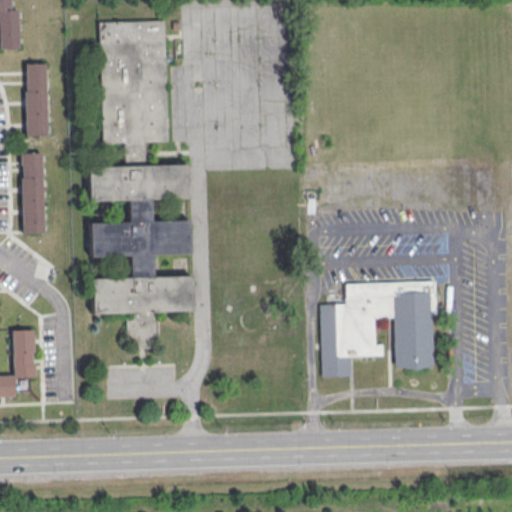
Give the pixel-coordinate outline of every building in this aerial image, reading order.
[(0,0),(8,0),(9,9),(16,9),(18,49),(0,49),(0,0)] [(163,20),(98,21),(99,145),(122,145),(122,161),(143,161),(143,141),(165,141),(163,20)] [(44,63),(46,136),(24,137),(23,92),(25,92),(24,64),(44,63)] [(41,153),(43,234),(21,235),(19,178),(21,178),(21,154),(41,153)] [(148,347),(148,340),(156,340),(155,310),(190,310),(189,275),(150,276),(150,254),(187,253),(187,219),(149,220),(149,198),(186,197),(185,164),(85,165),(85,200),(125,200),(125,221),(86,222),(87,255),(127,255),(127,277),(89,277),(89,312),(124,312),(125,341),(133,341),(133,347),(148,347)] [(431,281),(343,283),(343,303),(318,303),(320,375),(348,375),(348,357),(382,356),(381,343),(374,343),(373,317),(391,317),(392,367),(433,366),(431,281)] [(0,376),(12,376),(11,330),(32,330),(33,353),(31,353),(31,365),(33,365),(34,378),(13,379),(14,398),(0,398),(0,376)]
